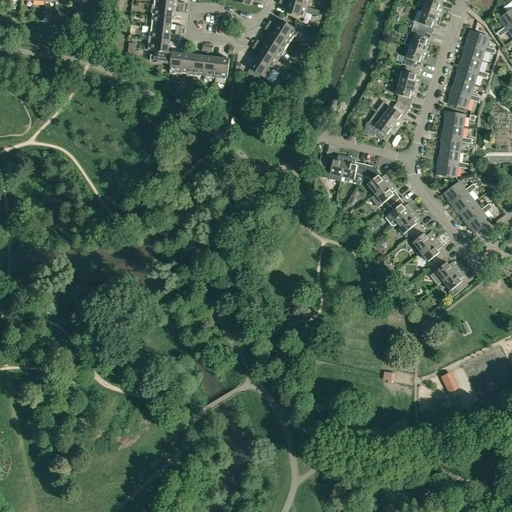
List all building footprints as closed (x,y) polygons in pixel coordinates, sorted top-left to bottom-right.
[(307,8),(310,0),(289,0),(289,3),(307,8)] [(424,0),(426,1),(422,12),(441,19),(444,10),(439,8),(440,6),(442,6),(444,0),(443,0),(424,0)] [(304,19),(307,8),(289,3),(286,14),(304,19)] [(174,7),(155,5),(154,17),(172,19),(174,7)] [(506,30),(511,25),(511,10),(499,19),(505,28),(501,31),(504,35),(508,32),(506,30)] [(438,27),(441,19),(422,12),(418,24),(421,25),(419,30),(432,35),(434,29),(432,28),(433,26),(438,27)] [(172,19),(154,17),(152,28),(171,30),(172,19)] [(275,30),(291,41),(298,31),(281,20),(275,30)] [(171,30),(152,28),(151,39),(170,41),(171,30)] [(403,45),(410,47),(429,54),(432,45),(427,43),(428,40),(430,41),(432,35),(419,30),(419,31),(412,29),(410,35),(407,34),(403,45)] [(285,50),(291,41),(275,30),(269,40),(285,50)] [(487,47),(489,39),(490,38),(470,32),(468,40),(469,40),(468,44),(466,43),(466,44),(486,50),(487,47)] [(170,41),(151,39),(149,51),(154,51),(168,52),(170,41)] [(262,50),(279,60),(285,50),(269,40),(262,50)] [(465,48),(463,56),(482,62),(485,52),(490,54),(491,49),(487,47),(486,50),(466,44),(468,45),(467,48),(465,48)] [(407,67),(421,70),(422,64),(420,63),(420,61),(426,62),(429,54),(410,47),(406,59),(409,60),(407,67)] [(272,70),(279,60),(262,50),(256,60),(272,70)] [(154,51),(152,63),(171,65),(172,53),(168,52),(154,51)] [(172,53),(171,65),(170,72),(182,73),(184,54),(172,53)] [(193,75),(195,56),(184,54),(182,73),(193,75)] [(204,76),(207,57),(195,56),(193,75),(204,76)] [(479,72),(482,62),(463,56),(460,64),(461,65),(460,68),(458,67),(458,68),(478,74),(479,72)] [(207,57),(204,76),(216,77),(218,58),(207,57)] [(218,58),(216,77),(228,79),(230,60),(218,58)] [(266,80),(272,70),(256,60),(250,69),(266,80)] [(402,72),(399,84),(419,89),(421,80),(416,79),(416,76),(419,76),(421,70),(407,67),(405,73),(402,72)] [(458,72),(455,80),(474,86),(477,76),(482,78),(484,73),(479,72),(478,74),(458,68),(460,69),(459,72),(458,72)] [(471,96),(474,86),(455,80),(453,88),(454,89),(453,92),(451,91),(451,92),(471,98),(471,96)] [(419,89),(399,84),(396,95),(399,96),(397,103),(410,109),(413,100),(410,99),(411,96),(416,98),(419,89)] [(474,102),(476,97),(471,96),(471,98),(451,92),(453,93),(452,96),(450,96),(448,104),(467,110),(470,101),(474,102)] [(383,102),(376,112),(399,129),(405,121),(400,118),(402,116),(404,117),(410,109),(397,103),(393,109),(383,102)] [(373,136),(375,134),(386,142),(390,137),(388,135),(389,133),(394,136),(399,129),(376,112),(368,124),(367,123),(364,135),(373,136)] [(444,125),(464,128),(466,115),(445,112),(445,113),(447,113),(447,117),(445,117),(444,125)] [(462,138),(464,128),(444,125),(443,134),(444,134),(443,138),(442,137),(441,138),(462,140),(462,138)] [(442,142),(440,150),(460,153),(462,143),(466,144),(467,139),(462,138),(462,140),(441,138),(443,138),(443,142),(442,142)] [(459,163),(460,153),(440,150),(439,159),(440,159),(440,162),(438,162),(458,166),(459,163)] [(328,157),(325,168),(323,178),(341,182),(342,177),(347,158),(338,156),(337,161),(334,161),(334,158),(328,157)] [(360,186),(366,178),(369,166),(358,163),(357,166),(355,165),(356,160),(347,158),(342,177),(354,180),(358,185),(360,186)] [(458,168),(463,169),(463,164),(459,163),(458,166),(438,162),(438,163),(440,163),(439,167),(438,167),(437,176),(456,178),(458,168)] [(375,168),(369,166),(366,178),(369,179),(371,182),(368,185),(375,195),(391,182),(385,175),(381,178),(379,176),(381,175),(375,168)] [(385,202),(389,207),(400,199),(396,194),(394,195),(392,193),(397,190),(391,182),(375,195),(383,204),(385,202)] [(467,192),(466,190),(459,182),(444,194),(449,201),(450,200),(452,203),(451,204),(451,205),(467,192)] [(467,192),(451,205),(453,203),(455,206),(454,207),(459,214),(475,202),(469,194),(473,191),(470,187),(466,190),(467,192)] [(398,224),(414,211),(408,204),(403,207),(402,205),(404,204),(400,199),(389,207),(390,206),(394,211),(390,214),(386,217),(390,224),(395,220),(398,224)] [(475,202),(459,214),(465,221),(466,220),(468,223),(467,224),(467,225),(483,212),(481,210),(475,202)] [(333,214),(335,205),(330,204),(327,206),(326,210),(326,211),(326,213),(333,214)] [(483,212),(467,225),(469,224),(471,227),(470,227),(475,234),(491,222),(484,214),(488,211),(485,207),(481,210),(483,212)] [(414,211),(398,224),(401,228),(399,229),(406,238),(410,235),(412,236),(423,228),(419,223),(417,224),(415,222),(419,219),(414,211)] [(423,228),(412,236),(415,241),(413,243),(420,253),(436,240),(431,233),(426,236),(424,234),(426,233),(423,228)] [(436,240),(420,253),(428,262),(432,260),(435,264),(445,257),(441,252),(439,253),(438,251),(442,247),(436,240)] [(445,257),(435,264),(430,268),(434,273),(430,277),(437,286),(443,282),(459,269),(453,262),(449,265),(447,263),(449,261),(445,257)] [(453,298),(458,293),(468,286),(464,281),(462,282),(460,280),(465,276),(459,269),(443,282),(451,291),(449,293),(453,298)] [(395,374),(384,372),(383,379),(394,381),(395,374)] [(450,373),(440,378),(448,394),(458,389),(450,373)]
